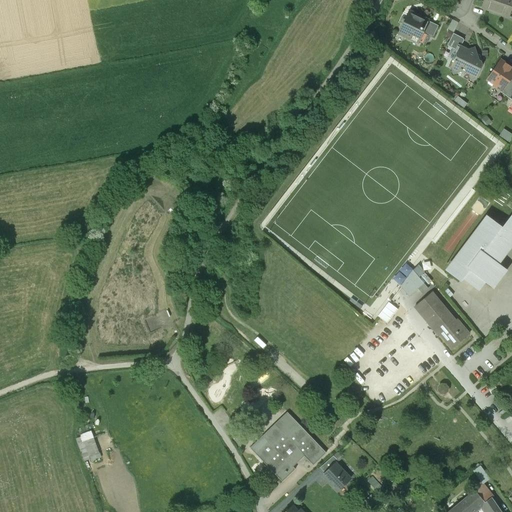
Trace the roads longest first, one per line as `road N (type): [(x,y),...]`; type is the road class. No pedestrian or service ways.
road 1 (track): [(0,393),(61,370),(174,364)]
road 2 (residential): [(262,511),(226,436),(174,364)]
